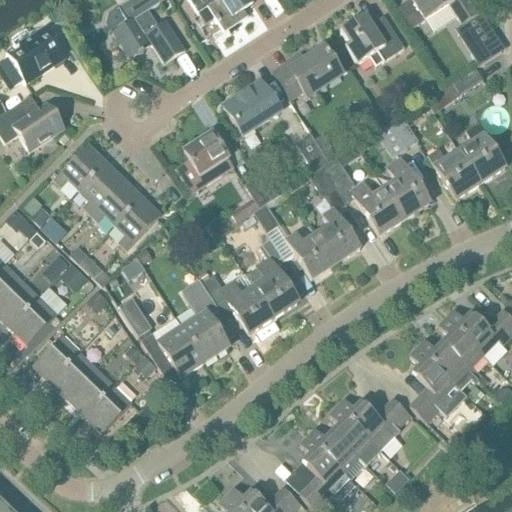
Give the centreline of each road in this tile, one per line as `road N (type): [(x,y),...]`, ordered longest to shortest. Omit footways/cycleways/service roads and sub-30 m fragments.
road 1 (residential): [(121,492),(367,302),(511,230)]
road 2 (residential): [(166,113),(322,0)]
road 3 (residential): [(166,113),(154,100),(128,101),(117,114),(117,135),(146,150),(162,140),(168,122)]
road 4 (unclassified): [(121,492),(61,487),(0,426)]
